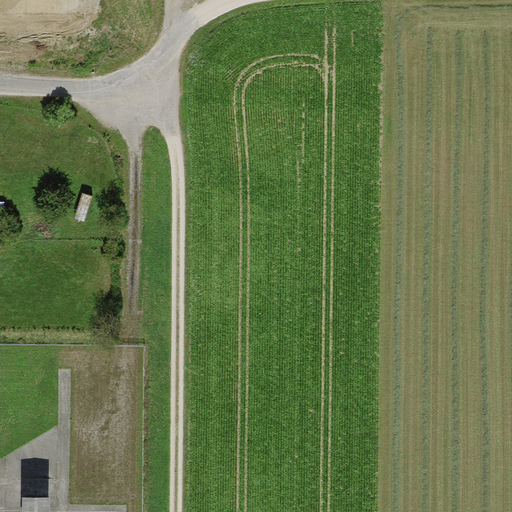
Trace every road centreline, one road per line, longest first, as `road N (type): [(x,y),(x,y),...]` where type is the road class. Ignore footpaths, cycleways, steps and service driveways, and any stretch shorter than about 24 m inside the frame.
road 1 (track): [(175,32),(162,93),(179,179),(174,511)]
road 2 (residential): [(0,84),(162,93)]
